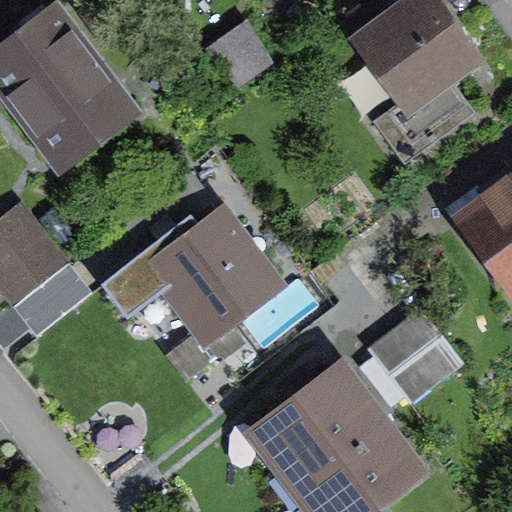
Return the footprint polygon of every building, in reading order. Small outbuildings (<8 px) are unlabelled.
[(439,0),(424,0),(357,47),(414,129),(492,75),(439,0)] [(59,9),(0,49),(0,105),(58,190),(143,132),(59,9)] [(511,184),(454,221),(511,312),(511,184)] [(206,342),(285,283),(225,203),(103,293),(128,327),(172,295),(206,342)] [(19,212),(0,227),(0,293),(41,344),(93,303),(19,212)] [(368,345),(407,401),(467,360),(428,304),(368,345)] [(348,366),(246,441),(298,511),(395,511),(434,484),(348,366)]
